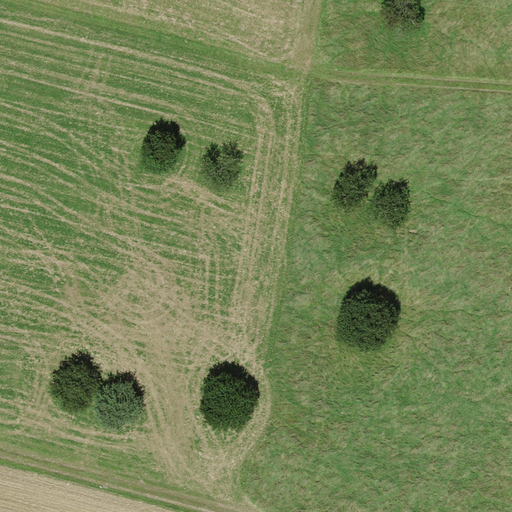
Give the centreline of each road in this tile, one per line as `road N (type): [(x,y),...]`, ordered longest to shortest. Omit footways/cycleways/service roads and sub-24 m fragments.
road 1 (track): [(225,511),(0,452)]
road 2 (track): [(511,85),(328,70)]
